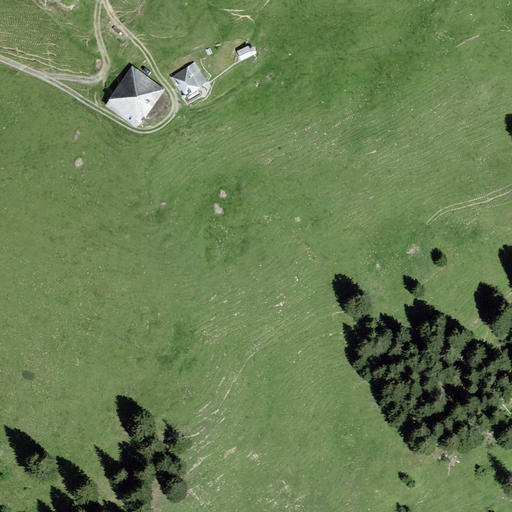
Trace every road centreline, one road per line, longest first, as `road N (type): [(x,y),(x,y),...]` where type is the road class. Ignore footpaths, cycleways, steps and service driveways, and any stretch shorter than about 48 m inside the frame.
road 1 (track): [(164,121),(137,128),(0,54)]
road 2 (track): [(105,0),(174,95),(176,108),(164,121)]
